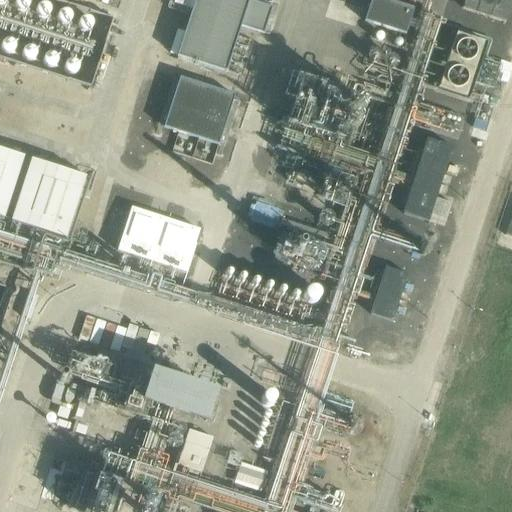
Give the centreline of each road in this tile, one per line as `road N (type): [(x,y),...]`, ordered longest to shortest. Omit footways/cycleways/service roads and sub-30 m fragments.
road 1 (unknown): [(149,0),(110,146),(116,162),(139,177),(220,200)]
road 2 (unknown): [(220,200),(286,0)]
road 3 (unknown): [(220,200),(188,319)]
